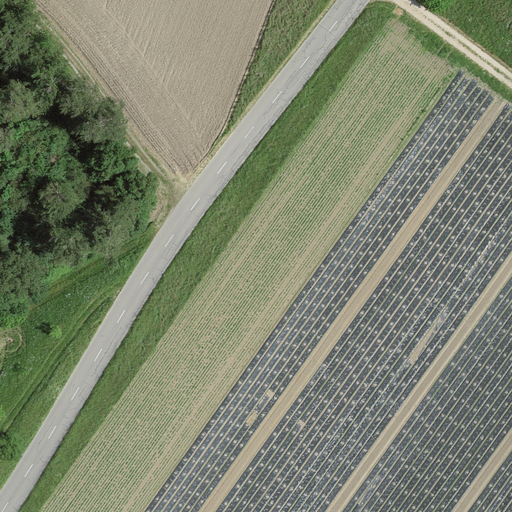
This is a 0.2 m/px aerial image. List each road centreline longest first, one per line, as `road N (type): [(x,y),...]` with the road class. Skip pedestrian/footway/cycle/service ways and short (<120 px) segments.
road 1 (tertiary): [(352,0),(181,226),(2,511)]
road 2 (track): [(132,141),(58,44),(8,0)]
